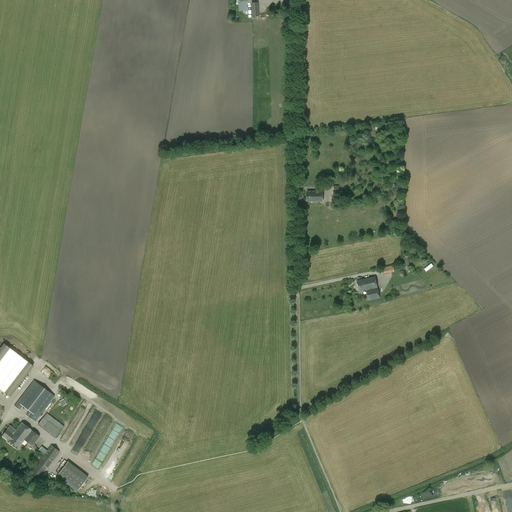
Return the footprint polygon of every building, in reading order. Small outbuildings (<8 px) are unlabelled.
[(323,202),(323,192),(307,192),(307,202),(323,202)] [(432,263),(424,268),(426,271),(434,266),(432,263)] [(382,274),(394,272),(393,266),(381,268),(382,274)] [(369,300),(380,298),(375,277),(358,281),(360,291),(367,290),(369,300)] [(0,388),(10,396),(33,366),(4,344),(0,349),(0,388)] [(49,377),(52,372),(44,367),(41,372),(49,377)] [(35,422),(55,396),(34,380),(17,402),(29,411),(26,415),(35,422)] [(59,401),(62,406),(71,401),(68,396),(59,401)] [(55,438),(64,426),(46,413),(37,425),(55,438)] [(18,448),(24,440),(32,446),(39,436),(22,423),(12,435),(11,435),(13,431),(8,428),(7,430),(7,429),(2,436),(18,448)] [(39,479),(59,452),(51,445),(30,473),(39,479)] [(62,481),(77,492),(88,475),(67,461),(58,474),(64,479),(62,481)] [(423,500),(433,496),(431,491),(421,495),(423,500)]
